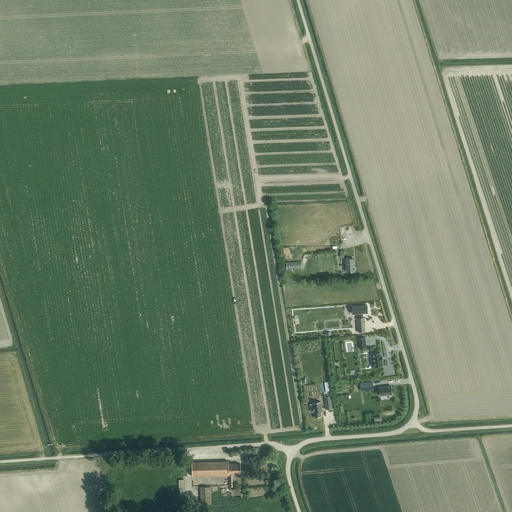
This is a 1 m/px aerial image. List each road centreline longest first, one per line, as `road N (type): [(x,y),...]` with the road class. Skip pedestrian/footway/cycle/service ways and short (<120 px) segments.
road 1 (unclassified): [(299,511),(291,452),(306,441),(399,431),(411,423),(416,402),(298,0)]
road 2 (track): [(0,462),(174,450)]
